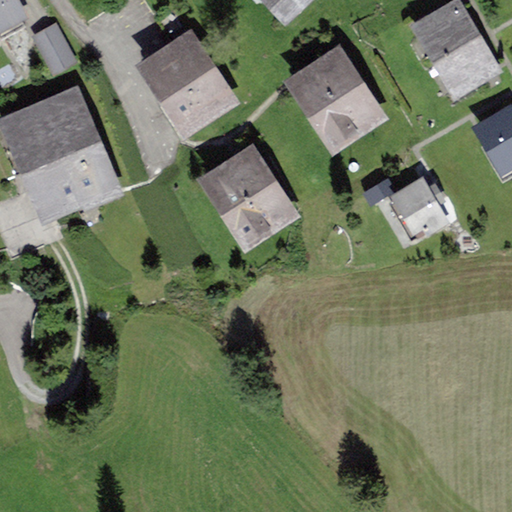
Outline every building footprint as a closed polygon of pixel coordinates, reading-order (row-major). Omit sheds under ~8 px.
[(0,0),(0,22),(5,20),(12,32),(24,26),(10,0),(0,0)] [(272,0),(288,16),(304,0),(272,0)] [(458,9),(423,29),(458,87),(492,67),(458,9)] [(189,41),(170,12),(158,20),(177,50),(189,41)] [(59,36),(42,44),(55,69),(71,60),(59,36)] [(150,67),(188,125),(227,99),(189,41),(177,50),(150,67)] [(298,83),(336,141),(376,115),(338,57),(298,83)] [(0,255),(9,253),(18,275),(15,284),(43,295),(61,249),(46,213),(89,196),(91,201),(113,192),(84,123),(82,124),(70,95),(47,104),(48,106),(0,125),(0,255)] [(511,115),(510,113),(482,129),(504,166),(511,161),(511,115)] [(251,156),(212,181),(249,238),(288,213),(251,156)] [(395,211),(412,240),(444,221),(435,204),(442,200),(434,187),(426,191),(422,183),(397,198),(403,207),(395,211)]
